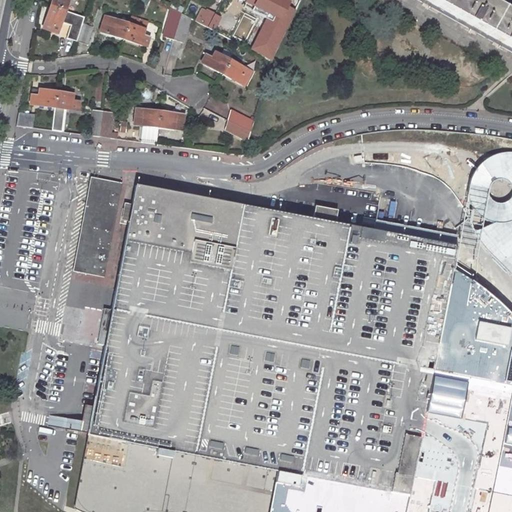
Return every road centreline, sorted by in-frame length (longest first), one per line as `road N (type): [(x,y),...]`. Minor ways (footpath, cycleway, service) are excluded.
road 1 (unclassified): [(0,147),(238,167),(349,121),(406,115),(511,126)]
road 2 (residential): [(197,96),(115,61),(37,68),(0,61)]
